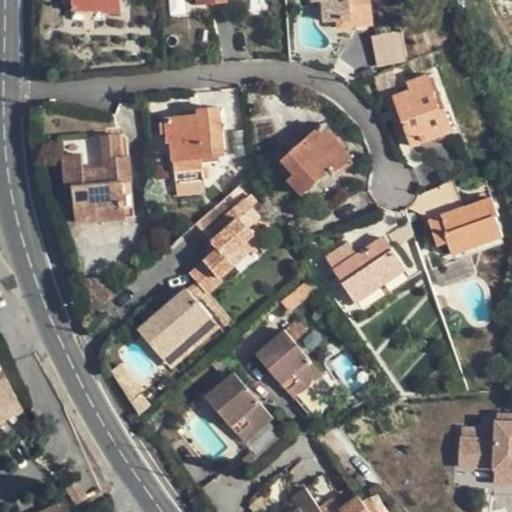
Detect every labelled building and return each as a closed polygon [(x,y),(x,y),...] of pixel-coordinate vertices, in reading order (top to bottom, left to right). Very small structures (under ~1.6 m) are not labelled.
[(71,0),(72,9),(103,10),(103,13),(121,13),(121,0),(71,0)] [(311,0),(311,1),(316,3),(322,3),(324,23),(338,22),(339,31),(374,27),(371,0),(311,0)] [(402,33),(373,39),(379,68),(407,59),(402,33)] [(443,110),(429,73),(409,81),(412,89),(393,96),(414,147),(455,131),(447,108),(443,110)] [(173,141),(176,172),(203,170),(202,159),(226,155),(221,107),(198,110),(198,115),(164,117),(167,142),(173,141)] [(330,142),(318,130),(283,163),(294,176),(288,182),(303,197),(330,172),(334,176),(355,158),(335,137),(330,142)] [(98,208),(126,205),(124,182),(133,181),(131,156),(122,156),(120,135),(102,137),(105,167),(85,169),(84,154),(62,156),(65,189),(73,188),(77,224),(99,222),(98,208)] [(129,135),(120,135),(122,156),(131,156),(129,135)] [(205,180),(203,170),(176,172),(177,183),(205,180)] [(136,218),(133,181),(124,182),(126,205),(128,219),(136,218)] [(263,211),(250,197),(206,237),(218,251),(192,276),(206,292),(233,267),(227,260),(252,234),(245,227),(263,211)] [(506,235),(491,197),(431,220),(440,247),(450,243),(455,255),(506,235)] [(128,219),(126,205),(98,208),(99,222),(128,219)] [(405,269),(383,235),(355,252),(349,242),(326,257),(355,302),(405,269)] [(83,298),(118,294),(117,278),(81,281),(83,298)] [(307,300),(317,292),(308,282),(299,291),(307,300)] [(141,334),(163,358),(210,315),(188,290),(141,334)] [(220,326),(210,315),(163,358),(173,369),(220,326)] [(308,382),(313,388),(325,378),(287,334),(261,357),(293,394),(308,382)] [(0,409),(14,403),(0,375),(0,409)] [(212,400),(244,437),(257,426),(262,433),(279,419),(240,375),(212,400)] [(299,401),(313,388),(308,382),(293,394),(299,401)] [(0,421),(19,412),(14,403),(0,409),(0,421)] [(492,424),(457,425),(459,470),(491,469),(492,486),(511,485),(511,412),(491,413),(492,424)] [(250,444),(262,433),(257,426),(244,437),(250,444)] [(71,485),(61,492),(74,508),(83,502),(71,485)] [(324,511),(323,511),(310,491),(297,501),(303,511),(301,511),(324,511)] [(346,511),(339,500),(323,511),(324,511),(371,511),(364,501),(346,511)] [(63,511),(59,502),(42,511),(41,511),(63,511)]
